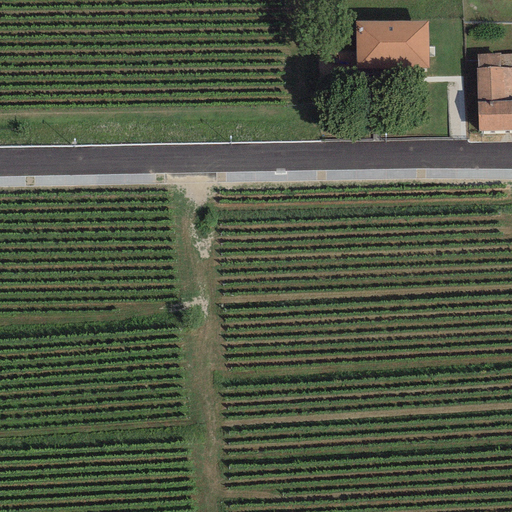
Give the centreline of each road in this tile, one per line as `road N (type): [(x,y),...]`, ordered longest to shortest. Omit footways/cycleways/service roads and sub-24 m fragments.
road 1 (unclassified): [(0,167),(511,157)]
road 2 (track): [(198,164),(215,511)]
